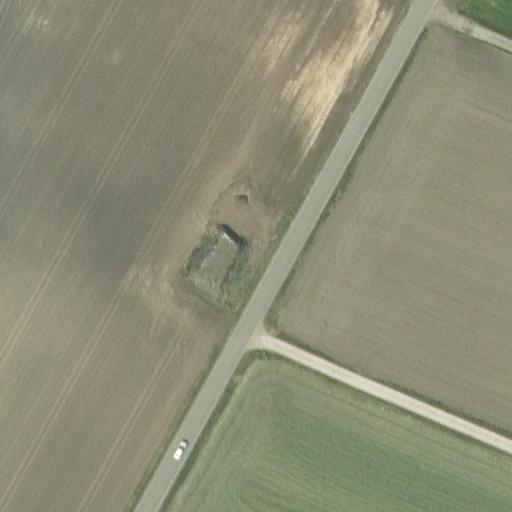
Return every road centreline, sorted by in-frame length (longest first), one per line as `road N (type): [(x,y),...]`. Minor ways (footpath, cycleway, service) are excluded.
road 1 (unclassified): [(140,511),(425,0)]
road 2 (track): [(242,326),(511,444)]
